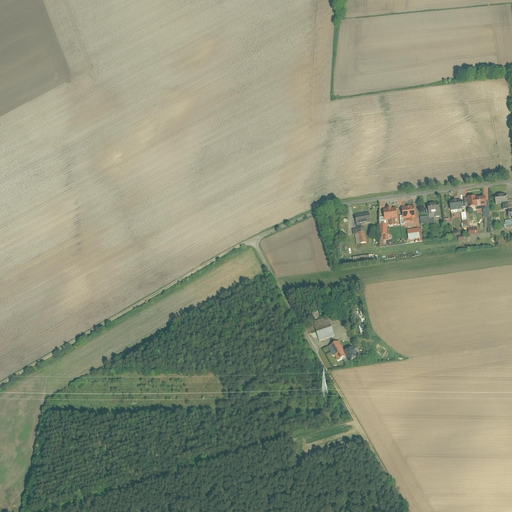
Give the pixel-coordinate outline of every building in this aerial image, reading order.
[(494,196),(496,205),(506,203),(505,194),(494,196)] [(466,199),(467,208),(484,206),(483,197),(466,199)] [(450,202),(451,211),(461,210),(461,201),(450,202)] [(427,205),(428,215),(440,213),(438,203),(427,205)] [(414,207),(403,208),(403,219),(415,218),(414,207)] [(395,209),(381,210),(381,221),(396,220),(395,209)] [(370,222),(369,214),(355,216),(356,224),(370,222)] [(352,235),(354,235),(356,245),(366,243),(364,228),(351,230),(352,235)] [(418,230),(407,231),(409,240),(419,239),(418,230)] [(315,333),(318,342),(333,338),(327,318),(312,322),(315,333)] [(339,342),(329,348),(337,362),(347,357),(339,342)] [(359,359),(353,348),(346,353),(352,363),(359,359)]
